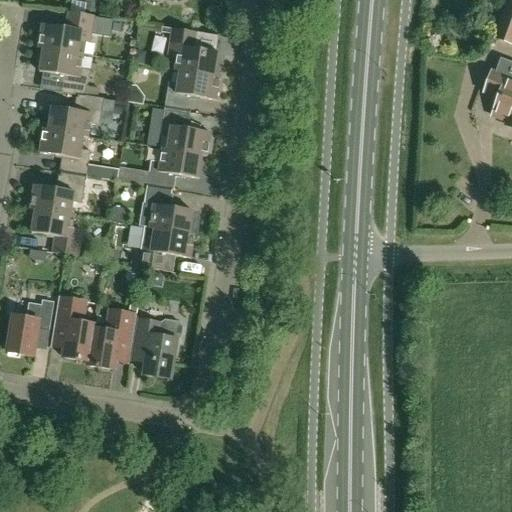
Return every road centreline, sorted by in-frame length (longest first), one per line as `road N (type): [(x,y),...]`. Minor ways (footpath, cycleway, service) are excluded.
road 1 (residential): [(0,390),(160,418),(177,419),(201,403),(260,35),(239,0)]
road 2 (primary): [(354,259),(371,0)]
road 3 (primary): [(352,511),(354,259)]
road 4 (unclassified): [(354,259),(511,253)]
